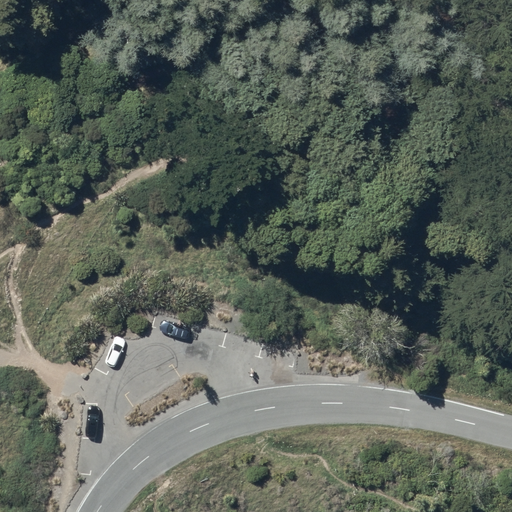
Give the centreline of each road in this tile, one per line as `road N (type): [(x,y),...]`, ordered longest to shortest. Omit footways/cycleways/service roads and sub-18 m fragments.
road 1 (unclassified): [(94,511),(170,441),(243,412),(373,404),(511,432)]
road 2 (track): [(0,357),(33,361),(108,407)]
